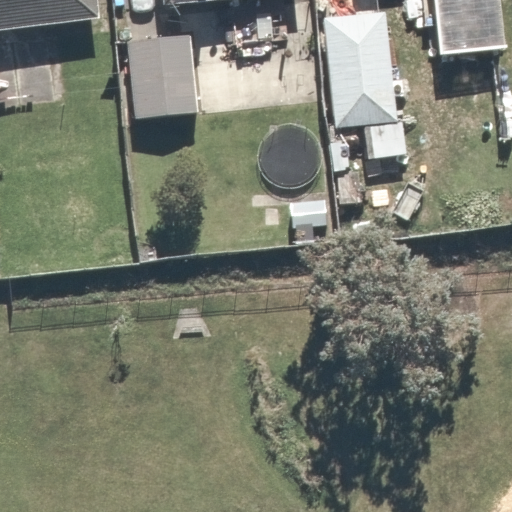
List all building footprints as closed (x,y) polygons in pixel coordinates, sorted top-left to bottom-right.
[(0,0),(0,57),(88,49),(83,0),(0,0)] [(287,21),(285,0),(144,0),(146,29),(287,21)] [(434,22),(400,22),(401,81),(435,80),(434,22)] [(374,41),(319,45),(326,144),(381,140),(374,41)] [(171,63),(112,66),(116,143),(175,140),(171,63)]
